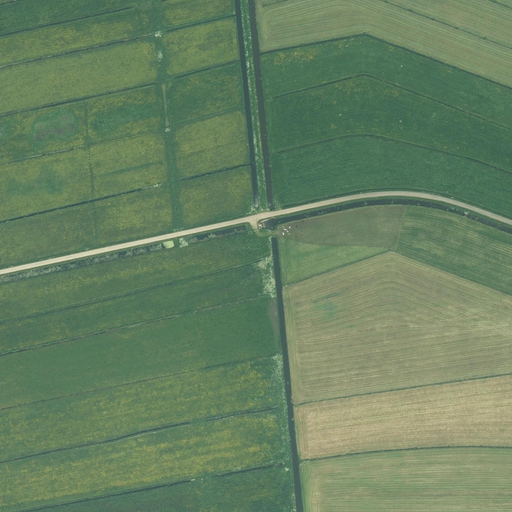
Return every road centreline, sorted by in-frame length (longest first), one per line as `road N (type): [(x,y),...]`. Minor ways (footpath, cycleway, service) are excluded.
road 1 (unclassified): [(511,222),(433,196),(366,195),(0,271)]
road 2 (track): [(245,0),(266,214)]
